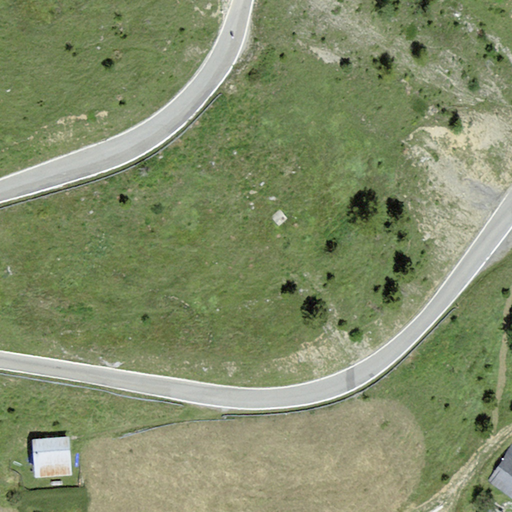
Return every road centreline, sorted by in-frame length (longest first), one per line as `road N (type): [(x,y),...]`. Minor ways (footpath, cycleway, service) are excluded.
road 1 (tertiary): [(511,208),(418,327),(374,364),(324,390),(245,399),(0,360)]
road 2 (tertiary): [(0,191),(110,154),(169,120),(216,68),(242,0)]
